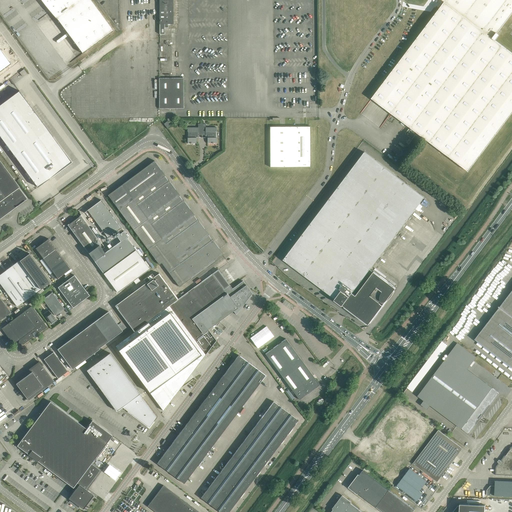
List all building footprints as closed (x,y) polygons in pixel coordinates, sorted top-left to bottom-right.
[(43,0),(83,53),(114,31),(91,0),(43,0)] [(168,24),(173,24),(173,0),(159,0),(160,24),(160,34),(165,34),(165,28),(168,28),(168,25),(168,24)] [(511,0),(441,0),(444,2),(372,98),(411,128),(410,130),(409,129),(405,134),(412,139),(416,134),(412,131),(413,130),(469,171),(511,113),(511,52),(496,40),(500,35),(498,33),(511,13),(511,0)] [(0,72),(11,64),(0,49),(0,72)] [(184,108),(183,78),(159,78),(159,108),(184,108)] [(19,91),(0,104),(0,136),(38,187),(72,162),(19,91)] [(202,138),(202,124),(198,124),(198,127),(187,127),(187,132),(188,132),(188,137),(187,137),(187,143),(190,143),(192,143),(197,143),(197,135),(202,135),(202,138)] [(206,124),(202,124),(202,138),(202,135),(207,135),(207,143),(212,143),(214,143),(217,143),(217,137),(216,137),(216,131),(216,127),(206,127),(206,124)] [(270,127),(270,167),(310,167),(310,126),(270,127)] [(283,260),(367,323),(394,287),(371,269),(425,197),(381,164),(365,152),(283,260)] [(0,217),(8,212),(11,210),(11,209),(26,199),(18,188),(20,187),(17,183),(0,160),(0,217)] [(108,195),(120,212),(166,178),(165,176),(165,175),(154,161),(108,195)] [(120,212),(135,232),(181,198),(179,196),(180,195),(169,180),(168,181),(166,178),(120,212)] [(135,232),(149,251),(195,217),(194,215),(183,200),(181,198),(135,232)] [(90,214),(108,237),(121,227),(109,210),(101,200),(87,210),(90,214)] [(81,215),(68,225),(104,274),(118,292),(134,281),(136,284),(140,281),(138,277),(150,269),(136,250),(127,237),(128,236),(124,231),(117,236),(121,241),(105,253),(99,245),(101,243),(84,219),(81,215)] [(162,262),(166,269),(210,237),(208,235),(209,234),(198,220),(197,220),(195,217),(149,251),(159,264),(162,262)] [(210,237),(166,269),(179,286),(223,254),(213,239),(212,240),(210,237)] [(35,249),(42,259),(57,279),(71,268),(65,260),(49,239),(35,249)] [(29,253),(0,274),(0,282),(4,288),(2,289),(4,292),(6,290),(17,306),(50,282),(29,253)] [(146,283),(114,306),(121,314),(133,332),(116,345),(156,399),(159,403),(180,388),(177,384),(192,373),(216,340),(209,329),(234,311),(236,314),(252,293),(243,281),(232,289),(218,269),(178,299),(162,277),(159,273),(155,276),(152,273),(148,277),(143,280),(146,283)] [(58,287),(70,304),(73,308),(89,295),(74,275),(58,287)] [(499,307),(475,339),(511,367),(511,290),(499,307)] [(43,299),(52,312),(55,316),(64,309),(52,292),(43,299)] [(0,320),(1,320),(11,312),(1,299),(0,297),(0,320)] [(2,328),(13,344),(19,339),(19,344),(23,344),(34,336),(34,335),(36,334),(37,334),(47,327),(31,306),(2,328)] [(46,316),(52,323),(56,320),(49,310),(44,314),(46,316)] [(98,319),(96,320),(111,339),(113,338),(122,331),(111,316),(108,312),(98,319)] [(85,329),(99,348),(111,339),(96,320),(85,329)] [(67,342),(70,346),(82,362),(100,349),(99,348),(85,329),(67,342)] [(265,354),(299,400),(320,384),(286,339),(265,354)] [(82,362),(70,346),(67,342),(57,349),(72,369),(82,362)] [(457,343),(418,396),(461,429),(462,428),(462,429),(467,433),(475,425),(478,418),(480,419),(483,415),(482,414),(489,405),(498,395),(498,393),(496,391),(467,369),(476,357),(457,343)] [(44,359),(58,378),(68,371),(54,352),(44,359)] [(110,353),(87,370),(99,386),(97,388),(103,393),(117,411),(122,407),(149,427),(157,417),(110,353)] [(238,355),(225,373),(252,393),(266,375),(238,355)] [(32,372),(30,373),(42,390),(55,381),(40,362),(30,369),(32,372)] [(42,390),(30,373),(16,384),(29,400),(42,390)] [(225,373),(211,391),(238,411),(252,393),(225,373)] [(288,389),(286,391),(293,400),(295,399),(288,389)] [(211,391),(198,409),(225,429),(238,411),(211,391)] [(17,446),(73,487),(91,463),(92,463),(113,435),(92,420),(86,428),(50,401),(17,446)] [(274,401),(261,417),(286,436),(298,420),(274,401)] [(198,409),(184,427),(211,447),(225,429),(198,409)] [(261,417),(249,433),(274,452),(286,436),(261,417)] [(184,427),(171,445),(198,465),(211,447),(184,427)] [(439,430),(413,464),(437,482),(463,448),(459,445),(439,430)] [(249,433),(237,449),(262,468),(274,452),(249,433)] [(198,465),(171,445),(157,463),(184,483),(198,465)] [(237,449),(225,465),(250,484),(262,468),(237,449)] [(496,466),(495,475),(511,475),(511,449),(501,460),(500,460),(498,463),(496,466)] [(100,470),(92,463),(91,463),(73,487),(76,489),(69,498),(83,509),(94,495),(86,489),(100,470)] [(225,465),(213,481),(238,500),(250,484),(225,465)] [(410,469),(397,486),(413,498),(417,501),(423,494),(420,491),(427,482),(423,479),(410,469)] [(363,470),(350,487),(383,511),(412,511),(415,510),(363,470)] [(228,511),(238,500),(213,481),(201,497),(220,511),(228,511)] [(487,491),(487,497),(511,497),(511,483),(495,483),(495,488),(490,487),(487,491)] [(148,506),(155,511),(199,511),(163,485),(148,506)] [(362,511),(343,497),(331,511),(362,511)]
